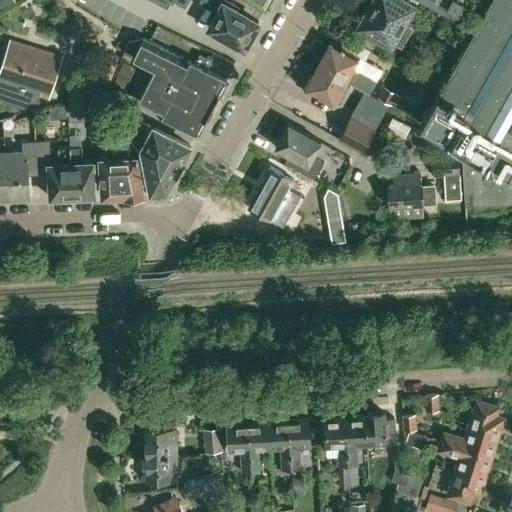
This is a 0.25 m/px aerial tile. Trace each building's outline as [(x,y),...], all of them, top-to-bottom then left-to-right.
[(201,0),(218,9),(208,26),(244,46),(258,21),(236,9),(238,5),(228,0),(201,0)] [(435,17),(441,6),(431,0),(367,0),(361,11),(365,13),(359,24),(392,42),(393,41),(401,45),(412,26),(404,22),(414,4),(435,17)] [(511,0),(489,0),(421,120),(462,143),(465,204),(511,201),(511,0)] [(196,62),(180,54),(180,55),(139,35),(138,37),(128,39),(123,50),(128,52),(127,55),(149,66),(147,70),(154,73),(141,95),(145,102),(145,103),(197,132),(227,78),(207,67),(211,59),(200,53),(196,62)] [(331,39),(318,63),(351,81),(350,82),(369,92),(376,81),(377,79),(354,66),(359,58),(360,56),(345,47),(345,46),(331,39)] [(11,40),(0,75),(0,99),(29,109),(38,104),(41,94),(50,97),(63,57),(11,40)] [(118,64),(105,59),(97,80),(111,85),(118,64)] [(132,74),(135,66),(132,65),(122,60),(119,66),(115,75),(117,76),(113,84),(121,88),(123,89),(127,81),(128,81),(132,74)] [(343,95),(350,82),(351,81),(318,63),(303,89),(317,97),(318,96),(333,104),(339,92),(343,95)] [(432,85),(416,75),(405,94),(422,103),(432,85)] [(379,98),(390,104),(396,93),(385,86),(379,98)] [(85,104),(68,105),(69,120),(92,118),(91,105),(85,104)] [(128,122),(126,122),(100,106),(91,105),(91,107),(93,132),(128,133),(128,122)] [(134,108),(130,115),(131,115),(137,118),(140,111),(134,108)] [(129,143),(142,148),(153,128),(154,127),(137,118),(131,115),(128,122),(129,143)] [(363,151),(375,129),(352,116),(339,137),(363,151)] [(405,135),(410,125),(392,116),(386,126),(405,135)] [(312,156),(321,141),(288,122),(275,146),(296,157),(291,165),(314,178),(323,162),(312,156)] [(138,156),(148,191),(160,191),(167,186),(190,145),(155,126),(138,156)] [(416,145),(430,153),(439,139),(416,126),(412,132),(420,137),(419,141),(416,145)] [(128,144),(128,133),(114,133),(114,138),(114,144),(125,144),(128,144)] [(39,167),(38,160),(37,139),(23,140),(23,149),(4,150),(7,196),(29,194),(28,168),(39,167)] [(37,139),(38,160),(52,159),(50,139),(37,139)] [(51,196),(73,195),(71,145),(58,146),(59,162),(49,163),(51,196)] [(71,145),(73,195),(96,194),(94,160),(84,161),(83,145),(71,145)] [(103,194),(144,191),(133,154),(126,155),(126,148),(114,148),(115,156),(102,156),(103,194)] [(461,197),(459,155),(434,156),(435,173),(444,172),(445,198),(461,197)] [(248,206),(282,226),(300,194),(288,188),(293,178),(271,166),(248,206)] [(390,204),(422,202),(435,202),(434,184),(421,185),(421,182),(420,183),(419,172),(394,174),(395,184),(389,184),(390,204)] [(331,191),(322,186),(318,194),(327,199),(331,191)] [(441,408),(441,394),(429,394),(426,394),(426,409),(441,408)] [(468,429),(497,437),(503,417),(496,415),(498,406),(477,399),(468,429)] [(365,413),(367,444),(396,442),(395,417),(386,417),(386,412),(365,413)] [(417,428),(416,412),(402,414),(404,430),(417,428)] [(358,445),(367,444),(365,413),(365,414),(346,415),(349,463),(359,462),(358,445)] [(349,463),(346,415),(325,416),(327,456),(338,455),(340,483),(350,482),(349,463)] [(288,418),(291,468),(301,467),(300,446),(311,446),(309,417),(288,418)] [(282,468),(291,468),(288,418),(269,420),(271,448),(281,447),(282,468)] [(259,449),(271,448),(269,420),(249,421),(252,470),(260,470),(259,449)] [(242,471),(252,470),(249,421),(228,422),(229,450),(241,450),(242,471)] [(205,451),(220,450),(218,426),(202,428),(205,451)] [(146,454),(178,454),(177,427),(146,428),(146,454)] [(492,456),(497,437),(468,429),(466,438),(444,431),(442,440),(492,456)] [(486,475),(492,456),(442,440),(439,449),(460,456),(457,466),(486,475)] [(409,459),(406,452),(402,452),(394,453),(395,468),(394,470),(392,479),(398,481),(406,484),(411,468),(411,467),(409,459)] [(178,454),(146,454),(146,481),(178,480),(178,454)] [(480,494),(486,475),(457,466),(448,494),(469,501),(472,492),(480,494)] [(406,484),(398,481),(396,489),(409,494),(416,496),(424,472),(423,472),(411,468),(406,484)] [(197,476),(199,485),(222,481),(221,472),(197,476)] [(304,493),(303,477),(292,477),(292,494),(304,493)] [(452,499),(430,493),(425,510),(431,511),(453,511),(454,511),(457,501),(452,499)] [(182,511),(176,496),(154,505),(157,511),(182,511)] [(359,503),(351,504),(351,511),(365,511),(365,507),(365,503),(359,503)]
